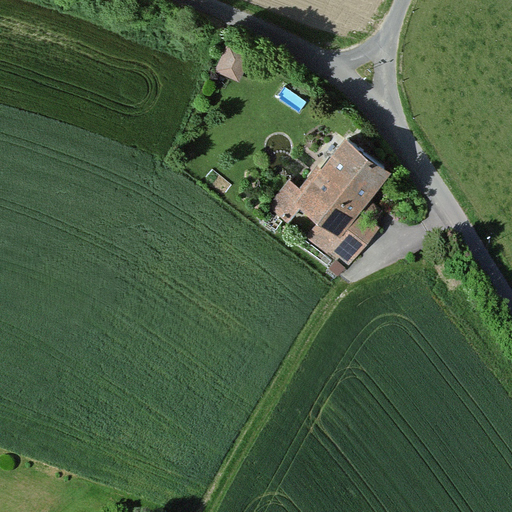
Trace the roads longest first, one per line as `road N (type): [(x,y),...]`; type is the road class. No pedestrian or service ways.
road 1 (tertiary): [(511,304),(366,71)]
road 2 (tertiary): [(366,71),(194,0)]
